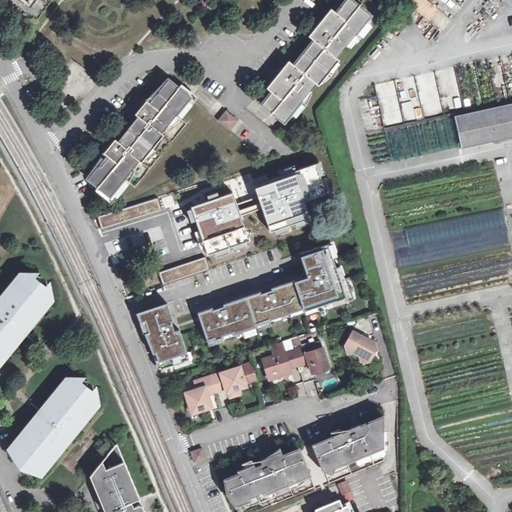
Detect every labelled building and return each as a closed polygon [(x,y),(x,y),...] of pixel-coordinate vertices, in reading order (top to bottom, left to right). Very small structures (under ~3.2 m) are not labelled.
[(4,0),(36,23),(52,0),(4,0)] [(272,91),(262,103),(285,122),(373,15),(353,0),(348,0),(337,12),(333,9),(327,16),(329,18),(318,30),(316,29),(310,36),(315,40),(294,64),(290,60),(284,67),(286,69),(276,81),(274,79),(267,87),(272,91)] [(190,98),(168,79),(87,177),(109,196),(123,179),(134,187),(186,124),(176,115),(190,98)] [(390,161),(459,147),(452,117),(397,128),(396,123),(391,124),(386,104),(381,105),(386,126),(383,127),(390,161)] [(511,106),(458,117),(464,145),(511,135),(511,106)] [(226,109),(217,120),(230,131),(239,120),(226,109)] [(315,165),(254,186),(260,202),(262,208),(270,232),(310,219),(304,202),(326,194),(315,165)] [(233,193),(191,207),(208,255),(249,241),(241,215),(239,210),(233,193)] [(157,199),(98,218),(102,229),(161,210),(157,199)] [(260,202),(239,210),(241,215),(262,208),(260,202)] [(89,207),(93,216),(98,214),(94,205),(89,207)] [(297,279),(309,314),(356,298),(344,263),(340,265),(336,256),(339,254),(335,241),(304,251),(311,274),(297,279)] [(204,258),(159,272),(164,283),(208,269),(204,258)] [(22,272),(0,298),(0,361),(53,298),(49,288),(32,275),(22,272)] [(309,314),(297,279),(276,286),(276,283),(260,288),(261,291),(227,302),(226,300),(212,304),(213,307),(198,312),(210,346),(309,314)] [(173,301),(139,311),(159,367),(194,356),(184,327),(179,328),(175,317),(178,316),(173,301)] [(349,355),(355,353),(361,357),(362,364),(364,365),(371,362),(380,348),(378,341),(354,327),(346,345),(349,355)] [(292,350),(297,365),(298,368),(308,365),(311,374),(328,368),(322,348),(320,341),(313,343),(292,350)] [(289,368),(297,365),(292,350),(284,353),(280,343),(270,347),(273,357),(261,361),(268,381),(291,374),(289,368)] [(226,395),(228,395),(239,392),(246,389),(239,368),(210,378),(215,395),(225,392),(226,395)] [(68,377),(8,450),(40,475),(99,403),(95,393),(78,379),(68,377)] [(209,397),(215,395),(210,378),(194,383),(196,390),(184,394),(191,417),(213,409),(209,397)] [(304,383),(295,385),(297,394),(305,393),(304,383)] [(240,397),(239,392),(228,395),(229,400),(240,397)] [(315,490),(383,462),(382,417),(360,426),(359,425),(348,429),(348,431),(342,433),(342,432),(333,436),(333,437),(307,448),(305,447),(283,456),(281,453),(275,455),(260,462),(261,465),(256,468),(255,465),(245,469),(238,472),(239,475),(225,481),(238,511),(258,511),(315,488),(315,490)] [(143,511),(116,445),(89,477),(103,511),(143,511)] [(204,446),(190,451),(195,464),(208,460),(204,446)] [(339,485),(344,496),(352,492),(347,481),(339,485)] [(340,500),(317,510),(317,511),(351,511),(349,506),(343,508),(340,500)]
